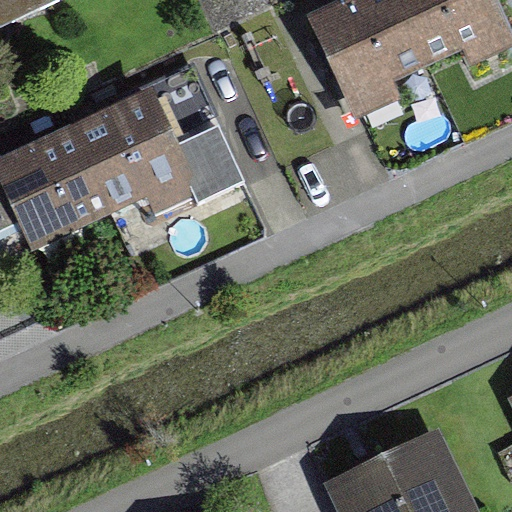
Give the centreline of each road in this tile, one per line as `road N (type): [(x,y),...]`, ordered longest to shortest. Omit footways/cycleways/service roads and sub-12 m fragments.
road 1 (residential): [(511,138),(299,240),(0,366)]
road 2 (residential): [(139,511),(511,339)]
